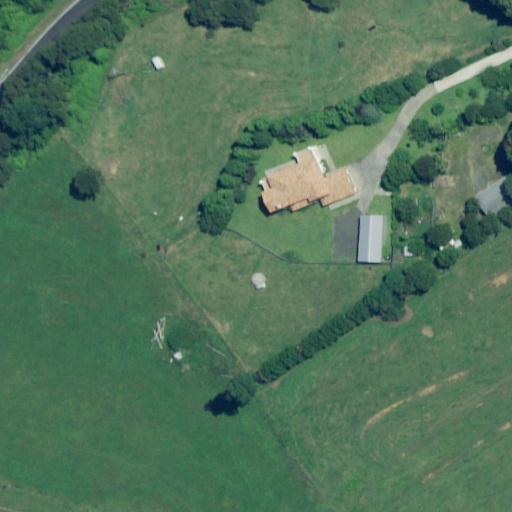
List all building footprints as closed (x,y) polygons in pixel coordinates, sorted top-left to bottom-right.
[(336,173),(324,142),(299,152),(304,165),(276,176),(281,188),(272,192),(281,213),(297,206),(299,211),(327,200),(331,210),(364,197),(351,167),(336,173)] [(511,207),(511,176),(478,196),(492,220),(511,207)] [(387,263),(389,217),(367,215),(364,262),(387,263)] [(455,238),(440,237),(439,250),(454,250),(455,238)] [(267,269),(252,273),(257,290),(271,286),(267,269)]
